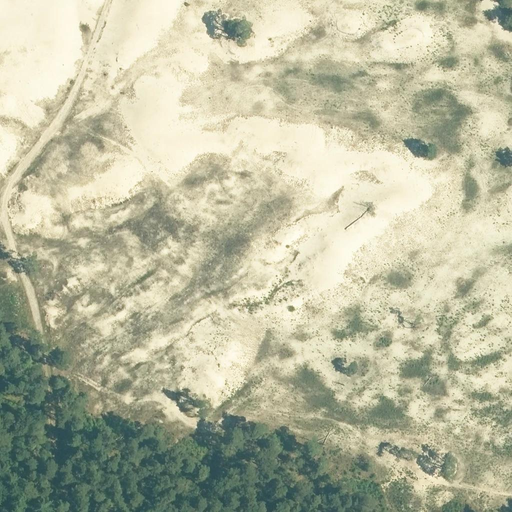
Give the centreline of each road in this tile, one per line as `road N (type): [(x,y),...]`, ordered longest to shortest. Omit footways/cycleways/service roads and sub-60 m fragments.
road 1 (track): [(0,232),(34,316),(53,473),(71,511)]
road 2 (track): [(110,0),(79,89),(0,194)]
